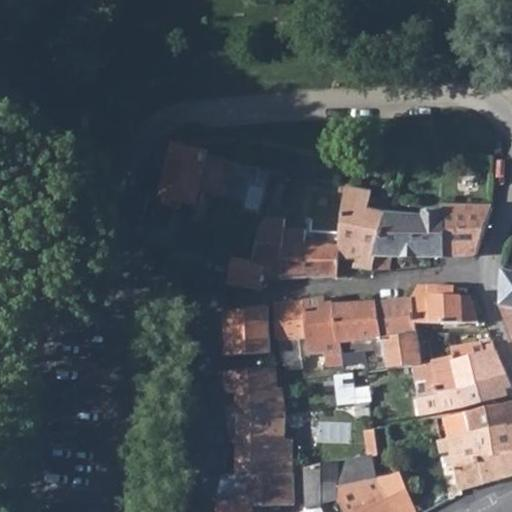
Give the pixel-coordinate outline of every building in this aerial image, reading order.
[(230,159),(177,148),(166,196),(198,203),(204,173),(225,178),(230,159)] [(341,183),(340,194),(348,195),(349,185),(341,183)] [(342,245),(341,252),(357,255),(355,269),(372,271),(389,212),(369,207),(373,187),(349,185),(348,195),(342,245)] [(442,214),(439,256),(475,255),(492,208),(442,204),(442,214)] [(269,219),(268,224),(289,227),(289,226),(290,214),(270,211),(269,219)] [(389,212),(372,271),(390,270),(392,258),(439,256),(442,214),(424,213),(424,218),(389,212)] [(259,241),(253,264),(266,266),(266,268),(280,271),(280,280),(338,277),(341,252),(342,245),(298,242),(301,227),(289,226),(289,227),(268,224),(269,219),(267,219),(264,225),(259,241)] [(312,242),(341,243),(341,231),(312,229),(312,242)] [(231,285),(264,291),(266,268),(266,266),(253,264),(235,260),(231,285)] [(511,273),(503,272),(501,309),(511,336),(511,338),(511,273)] [(421,285),(412,302),(417,326),(479,324),(470,296),(451,296),(451,288),(421,285)] [(326,299),(304,302),(307,339),(309,348),(306,351),(309,368),(345,365),(342,337),(339,333),(337,306),(327,307),(326,299)] [(279,341),(283,341),(299,340),(307,339),(304,302),(274,306),(279,341)] [(412,302),(377,303),(383,339),(419,337),(417,326),(412,302)] [(351,305),(337,306),(339,333),(342,337),(345,365),(367,363),(368,368),(369,373),(388,370),(383,339),(377,303),(351,305)] [(227,315),(225,358),(272,353),(269,307),(227,315)] [(419,337),(383,339),(388,370),(414,367),(418,398),(428,396),(446,391),(458,389),(454,358),(453,354),(428,359),(426,337),(419,337)] [(299,340),(283,341),(287,370),(304,368),(299,340)] [(495,350),(454,358),(458,389),(508,377),(502,365),(499,365),(495,350)] [(227,383),(229,418),(236,417),(286,415),(285,389),(281,390),(278,368),(226,373),(227,383)] [(352,375),(335,376),(339,406),(371,403),(369,389),(354,390),(352,375)] [(458,389),(446,391),(450,406),(450,408),(500,398),(500,392),(511,389),(511,387),(508,377),(458,389)] [(446,391),(428,396),(431,409),(450,406),(446,391)] [(511,404),(467,414),(471,435),(511,425),(511,404)] [(439,432),(441,441),(471,435),(467,414),(444,418),(446,430),(439,432)] [(236,417),(237,477),(270,477),(293,476),(292,472),(293,442),(286,442),(286,415),(236,417)] [(441,441),(439,441),(442,459),(452,457),(459,492),(511,477),(511,425),(471,435),(441,441)] [(373,456),(304,470),(307,507),(304,508),(304,510),(324,504),(342,498),(338,488),(377,479),(373,456)] [(377,479),(394,511),(399,511),(412,506),(414,505),(399,474),(377,479)] [(226,476),(220,503),(263,506),(294,506),(293,476),(270,477),(237,477),(226,476)] [(394,511),(377,479),(338,488),(342,498),(348,511),(394,511)] [(262,511),(263,506),(220,503),(219,511),(262,511)]
